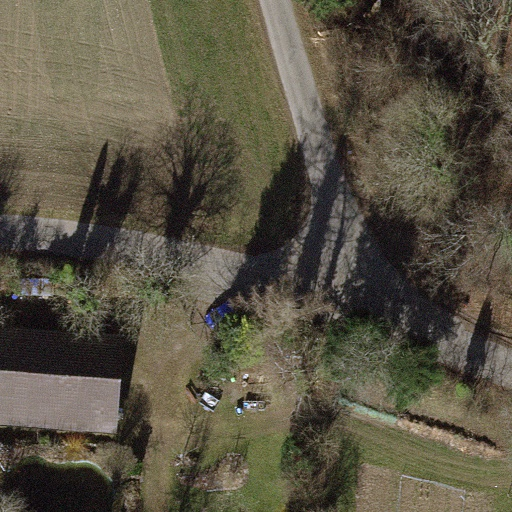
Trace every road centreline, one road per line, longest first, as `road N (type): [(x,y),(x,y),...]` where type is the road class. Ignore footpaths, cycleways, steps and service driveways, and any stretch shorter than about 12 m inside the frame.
road 1 (track): [(511,363),(345,271),(0,226)]
road 2 (unclassified): [(345,271),(272,0)]
